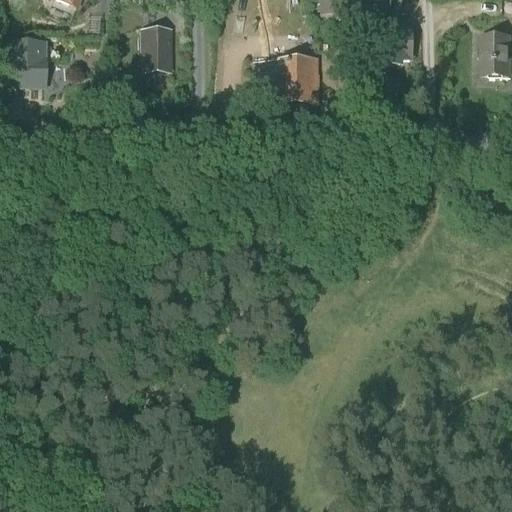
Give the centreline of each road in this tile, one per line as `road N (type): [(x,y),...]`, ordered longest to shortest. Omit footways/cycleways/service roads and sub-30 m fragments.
road 1 (unclassified): [(0,147),(511,146)]
road 2 (track): [(432,146),(428,0)]
road 3 (track): [(196,146),(195,0)]
